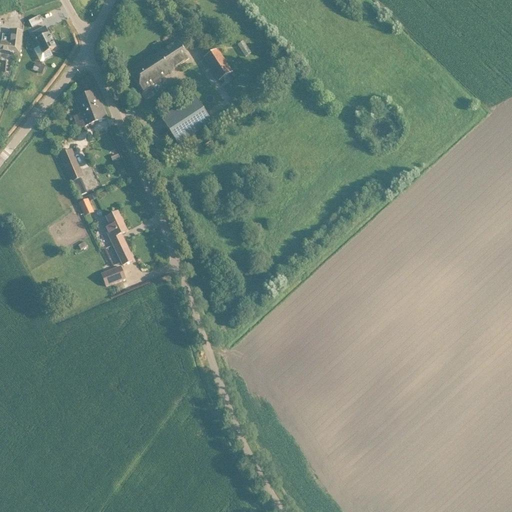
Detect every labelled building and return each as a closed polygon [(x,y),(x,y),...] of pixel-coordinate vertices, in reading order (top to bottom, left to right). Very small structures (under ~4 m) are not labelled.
[(29,22),(32,28),(43,23),(40,17),(29,22)] [(45,27),(32,34),(43,55),(56,49),(45,27)] [(22,32),(13,31),(10,31),(9,37),(3,36),(2,43),(0,42),(0,45),(2,45),(1,53),(11,54),(10,55),(13,55),(14,54),(20,55),(22,32)] [(143,91),(173,71),(173,70),(189,59),(178,42),(152,59),(151,58),(130,72),(143,91)] [(217,51),(204,59),(219,81),(232,73),(217,51)] [(107,119),(97,92),(84,97),(84,98),(76,101),(85,127),(107,119)] [(212,123),(195,97),(161,119),(178,145),(212,123)] [(60,156),(63,163),(72,184),(82,180),(69,152),(60,156)] [(87,194),(82,180),(72,184),(78,198),(87,194)] [(93,211),(88,199),(80,203),(85,214),(93,211)] [(121,235),(127,232),(118,213),(106,219),(110,227),(105,230),(122,267),(133,261),(121,235)] [(91,252),(96,249),(92,243),(87,247),(91,252)] [(101,274),(105,284),(106,287),(126,280),(121,267),(101,274)]
